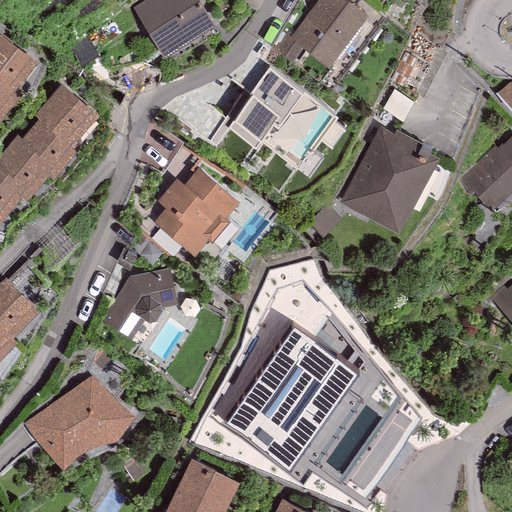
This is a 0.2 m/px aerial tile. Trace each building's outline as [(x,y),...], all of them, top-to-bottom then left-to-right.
[(142,0),(132,7),(164,58),(215,27),(198,0),(142,0)] [(368,14),(348,0),(316,0),(292,34),(290,37),(303,47),(330,66),(368,14)] [(292,34),(288,31),(273,51),(290,65),(303,47),(290,37),(292,34)] [(0,78),(16,90),(38,62),(0,33),(0,78)] [(353,129),(268,65),(224,124),(310,187),(353,129)] [(0,121),(21,94),(16,90),(0,78),(0,121)] [(511,81),(511,82),(497,93),(511,109),(511,81)] [(73,140),(75,142),(98,115),(61,84),(33,116),(38,121),(58,137),(60,135),(70,143),(73,140)] [(38,121),(22,141),(52,166),(46,173),(48,175),(53,179),(80,146),(75,142),(73,140),(70,143),(60,135),(58,137),(38,121)] [(393,133),(380,125),(339,202),(399,234),(439,159),(429,154),(432,148),(396,128),(393,133)] [(490,211),(511,190),(511,136),(503,145),(502,143),(497,148),(495,145),(459,179),(490,211)] [(17,137),(0,157),(0,169),(26,191),(21,197),(26,201),(48,175),(46,173),(52,166),(22,141),(17,137)] [(239,201),(198,167),(184,184),(176,178),(157,201),(165,208),(153,222),(194,256),(208,240),(211,243),(229,222),(225,218),(239,201)] [(0,169),(0,221),(21,197),(26,191),(0,169)] [(177,303),(169,267),(129,276),(100,321),(132,339),(144,320),(147,323),(154,322),(162,311),(161,307),(177,303)] [(11,338),(12,339),(40,311),(5,277),(0,282),(0,336),(6,342),(11,338)] [(511,282),(492,300),(511,322),(511,282)] [(418,418),(343,330),(328,350),(292,327),(224,425),(302,480),(312,466),(362,499),(418,418)] [(0,360),(17,343),(12,339),(11,338),(6,342),(0,336),(0,360)] [(92,375),(23,424),(37,441),(41,447),(45,451),(63,471),(71,462),(76,457),(80,454),(87,451),(96,446),(104,444),(110,443),(114,442),(118,439),(135,416),(92,375)] [(176,492),(217,511),(222,511),(237,483),(192,461),(176,492)] [(217,511),(176,492),(166,511),(217,511)] [(276,511),(304,511),(282,501),(276,511)]
